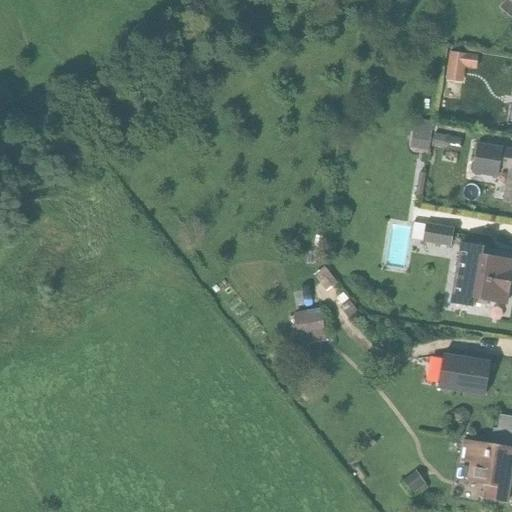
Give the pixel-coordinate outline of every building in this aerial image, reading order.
[(511,0),(504,0),(498,8),(511,20),(511,0)] [(468,65),(480,66),(482,53),(454,49),(449,77),(466,79),(468,65)] [(413,145),(431,150),(438,122),(420,118),(413,145)] [(437,131),(434,146),(463,153),(466,137),(437,131)] [(511,151),(503,150),(502,148),(475,143),(469,171),(472,175),(477,177),(482,176),(497,180),(499,168),(507,170),(501,203),(511,205),(511,151)] [(425,240),(455,244),(457,231),(427,226),(425,240)] [(483,247),(459,243),(448,304),(473,309),(474,304),(486,306),(487,303),(502,305),(506,300),(507,290),(511,287),(511,277),(510,275),(511,264),(507,260),(482,256),(483,247)] [(322,307),(297,307),(297,338),(322,338),(322,307)] [(442,356),(437,387),(485,395),(490,364),(442,356)] [(506,507),(511,464),(511,444),(458,437),(455,461),(470,463),(468,480),(487,482),(484,504),(506,507)]
